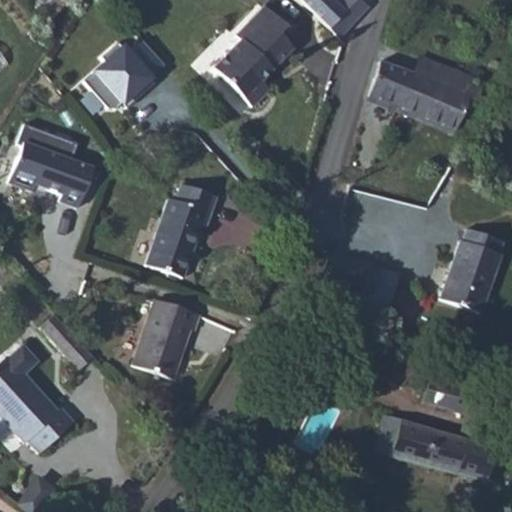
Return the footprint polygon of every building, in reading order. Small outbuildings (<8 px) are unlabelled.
[(329,0),(297,0),(338,40),(367,8),(355,0),(335,0),(333,3),(329,0)] [(258,82),(291,49),(276,35),(283,28),(262,8),(234,37),(238,41),(211,69),(249,108),(267,91),(258,82)] [(139,98),(155,82),(149,76),(163,63),(142,40),(128,53),(118,42),(101,58),(105,62),(84,82),(109,109),(118,109),(124,104),(135,93),(139,98)] [(418,58),(411,74),(441,86),(448,69),(418,58)] [(378,62),(367,96),(452,132),(466,99),(473,102),(475,101),(482,85),(480,84),(484,77),(483,75),(481,71),(478,69),(472,70),(469,72),(468,79),(448,69),(441,86),(411,74),(378,62)] [(124,104),(128,108),(139,98),(135,93),(124,104)] [(76,145),(22,125),(15,146),(19,147),(6,184),(31,193),(33,186),(60,196),(57,203),(76,209),(90,169),(70,162),(76,145)] [(166,200),(143,266),(181,279),(198,229),(203,231),(214,198),(179,186),(173,203),(166,200)] [(458,242),(438,300),(478,314),(498,256),(496,255),(500,242),(465,230),(460,243),(458,242)] [(318,281),(370,297),(378,270),(379,268),(329,253),(318,281)] [(383,318),(396,275),(378,270),(370,297),(368,306),(366,313),(383,318)] [(318,281),(315,290),(368,306),(370,297),(318,281)] [(152,301),(130,366),(170,380),(187,330),(191,331),(196,316),(152,301)] [(91,358),(52,315),(37,329),(76,372),(91,358)] [(71,423),(59,410),(56,413),(21,375),(35,362),(20,347),(7,359),(6,358),(0,363),(0,418),(23,444),(26,442),(37,454),(71,423)] [(430,375),(421,403),(466,416),(498,425),(502,412),(475,402),(479,393),(430,375)] [(302,399),(311,381),(301,376),(292,394),(302,399)] [(504,403),(479,393),(475,402),(502,412),(504,403)] [(296,414),(302,399),(292,394),(285,409),(296,414)] [(459,439),(382,416),(372,452),(484,482),(487,468),(498,471),(501,459),(490,457),(493,449),(491,449),(459,439)] [(491,449),(498,425),(466,416),(459,439),(491,449)] [(35,511),(50,492),(34,480),(17,504),(28,511),(35,511)]
